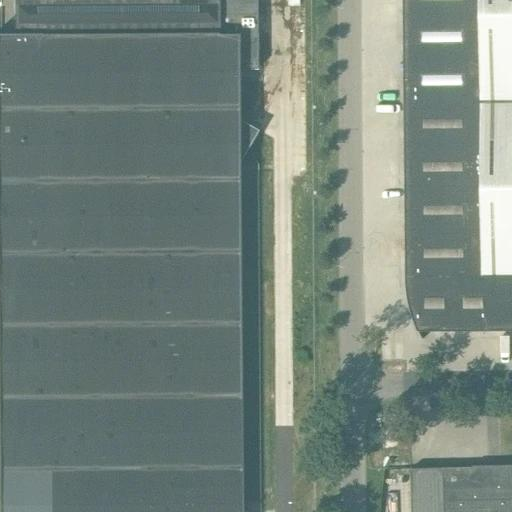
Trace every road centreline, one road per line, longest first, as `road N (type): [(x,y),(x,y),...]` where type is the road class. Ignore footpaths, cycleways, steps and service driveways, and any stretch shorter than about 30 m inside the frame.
road 1 (unclassified): [(350,390),(348,0)]
road 2 (unclassified): [(511,385),(350,390)]
road 3 (unclassified): [(351,511),(350,390)]
